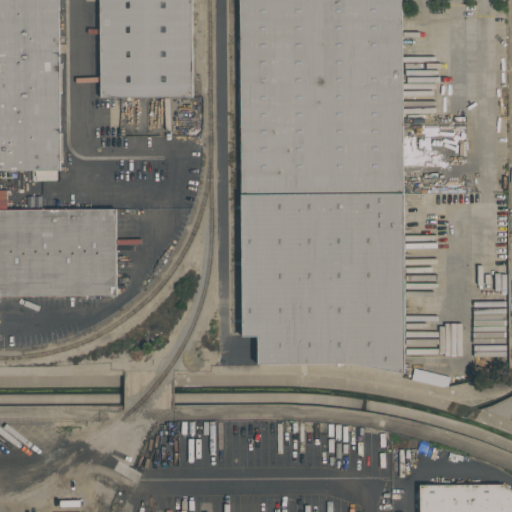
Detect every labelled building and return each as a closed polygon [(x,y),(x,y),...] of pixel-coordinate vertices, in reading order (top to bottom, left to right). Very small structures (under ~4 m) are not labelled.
[(0,0),(59,0),(60,63),(61,63),(62,93),(60,93),(60,133),(62,133),(62,162),(61,162),(61,171),(56,171),(56,180),(32,180),(32,171),(0,171),(0,0)] [(193,0),(194,98),(99,98),(98,0),(193,0)] [(351,365),(256,366),(256,337),(240,338),(237,0),(402,0),(406,375),(351,365)] [(0,207),(117,207),(118,296),(0,296),(0,207)] [(511,487),(511,511),(418,511),(418,483),(502,482),(511,487)]
